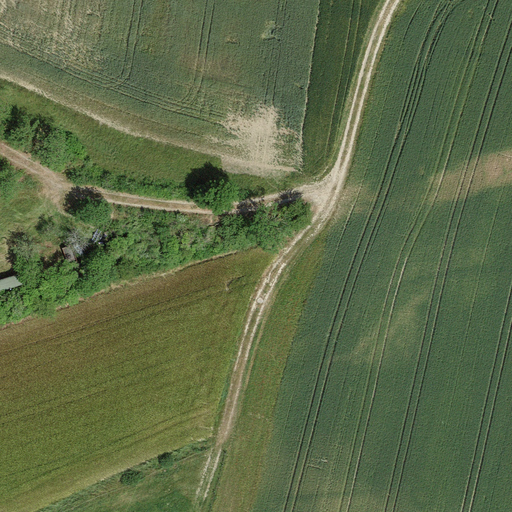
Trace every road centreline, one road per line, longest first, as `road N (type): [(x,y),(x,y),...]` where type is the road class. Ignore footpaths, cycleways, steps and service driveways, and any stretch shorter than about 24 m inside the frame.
road 1 (track): [(197,511),(258,293),(318,222),(391,0)]
road 2 (track): [(0,145),(85,190),(135,202),(241,207),(336,179)]
